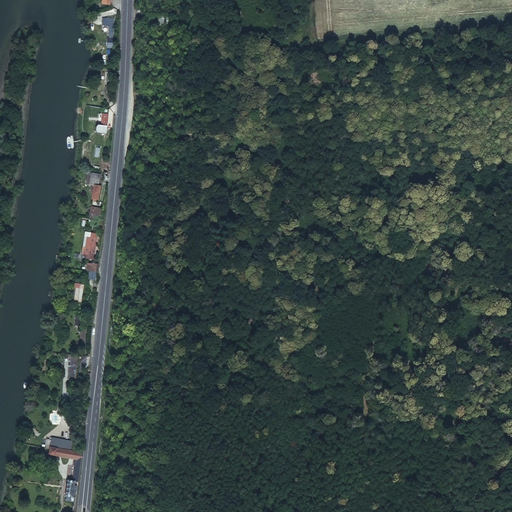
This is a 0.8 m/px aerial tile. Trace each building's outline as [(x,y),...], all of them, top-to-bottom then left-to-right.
[(114,47),(115,18),(102,18),(102,26),(105,26),(105,32),(109,32),(109,37),(106,37),(106,47),(114,47)] [(95,128),(96,124),(93,124),(91,126),(90,129),(92,131),(100,132),(101,128),(95,128)] [(93,183),(90,201),(98,202),(101,185),(93,183)] [(90,206),(88,216),(99,219),(101,208),(90,206)] [(84,231),(81,258),(96,260),(99,233),(84,231)] [(96,263),(84,262),(83,270),(86,271),(86,278),(95,279),(96,263)] [(82,302),(83,284),(75,283),(73,301),(82,302)] [(69,359),(66,382),(74,383),(77,361),(69,359)] [(52,449),(64,451),(65,438),(45,435),(43,444),(53,446),(52,449)] [(76,467),(78,456),(72,455),(72,452),(64,451),(52,449),(53,446),(43,444),(42,454),(69,459),(66,478),(69,479),(69,481),(61,480),(59,496),(71,497),(73,482),(74,483),(76,467)]
